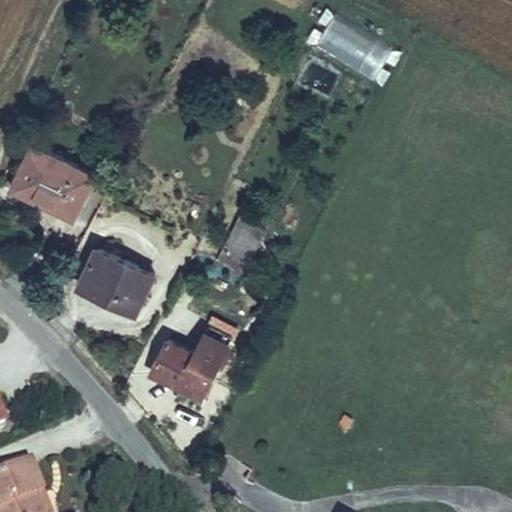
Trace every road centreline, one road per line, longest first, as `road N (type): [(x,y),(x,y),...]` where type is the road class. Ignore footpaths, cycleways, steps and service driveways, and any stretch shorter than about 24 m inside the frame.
road 1 (tertiary): [(191,511),(161,466),(0,293)]
road 2 (track): [(68,0),(0,152)]
